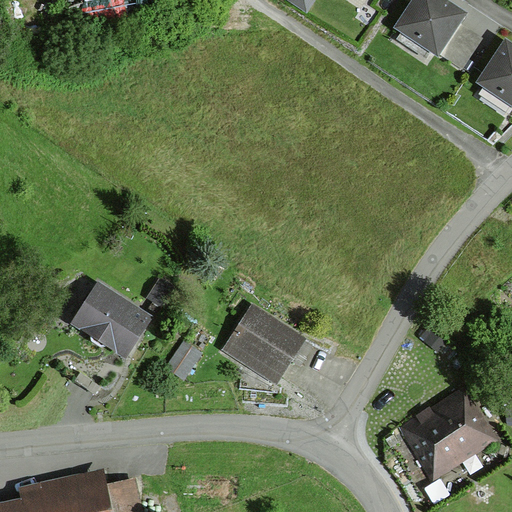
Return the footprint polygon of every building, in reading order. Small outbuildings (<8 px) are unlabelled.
[(459,18),(431,0),(412,0),(391,33),(432,59),(459,18)] [(511,55),(498,48),(475,88),(511,108),(511,55)] [(108,345),(122,354),(144,319),(96,287),(73,322),(86,331),(88,341),(98,347),(108,345)] [(276,376),(287,359),(300,340),(249,307),(222,349),(245,364),(249,359),(276,376)] [(181,344),(165,367),(180,377),(196,355),(181,344)] [(463,399),(418,428),(411,417),(396,428),(402,439),(403,438),(426,474),(485,435),(463,399)] [(135,511),(129,480),(0,508),(0,511),(135,511)]
